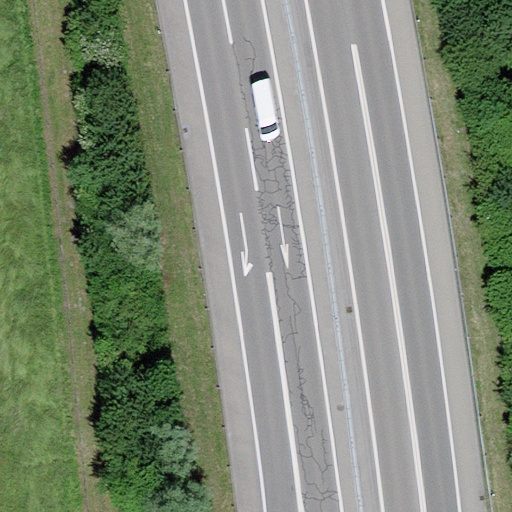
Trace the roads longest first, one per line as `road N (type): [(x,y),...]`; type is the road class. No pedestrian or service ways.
road 1 (motorway): [(424,511),(346,0)]
road 2 (motorway): [(222,0),(298,475)]
